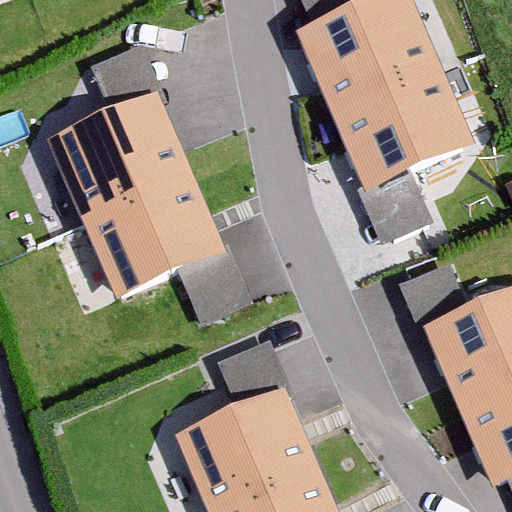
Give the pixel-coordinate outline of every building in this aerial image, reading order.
[(465,148),(402,1),(305,43),(369,190),(465,148)] [(216,255),(154,109),(59,150),(121,296),(216,255)] [(511,477),(511,304),(433,338),(496,484),(511,477)] [(168,400),(189,446),(291,399),(270,353),(168,400)] [(327,511),(281,406),(184,448),(211,511),(327,511)]
